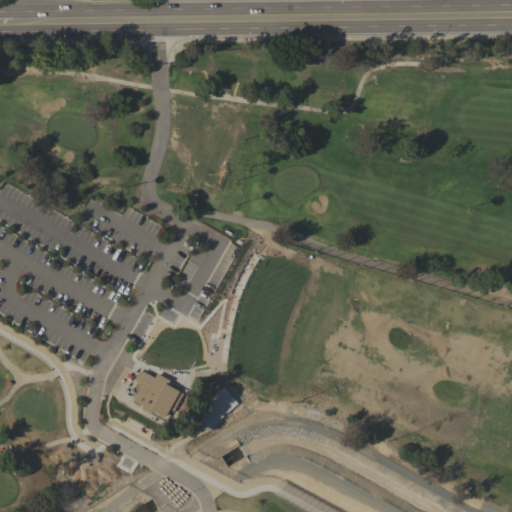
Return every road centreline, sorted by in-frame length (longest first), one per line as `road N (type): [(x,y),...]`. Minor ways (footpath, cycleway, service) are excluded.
road 1 (tertiary): [(260,20),(511,17)]
road 2 (tertiary): [(13,22),(161,22)]
